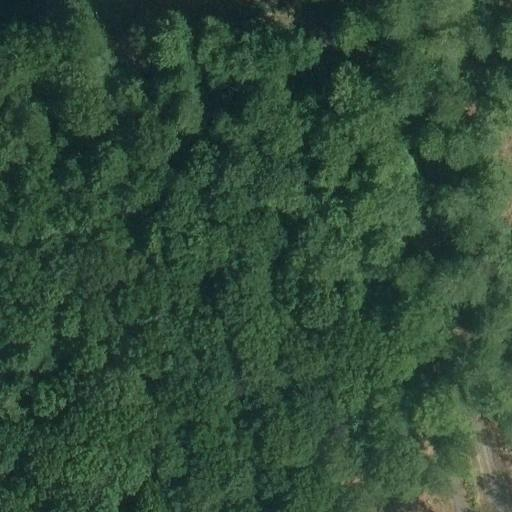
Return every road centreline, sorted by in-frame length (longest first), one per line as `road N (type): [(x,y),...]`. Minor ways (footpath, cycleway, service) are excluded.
road 1 (track): [(498,511),(375,0)]
road 2 (track): [(55,0),(349,35),(465,0)]
